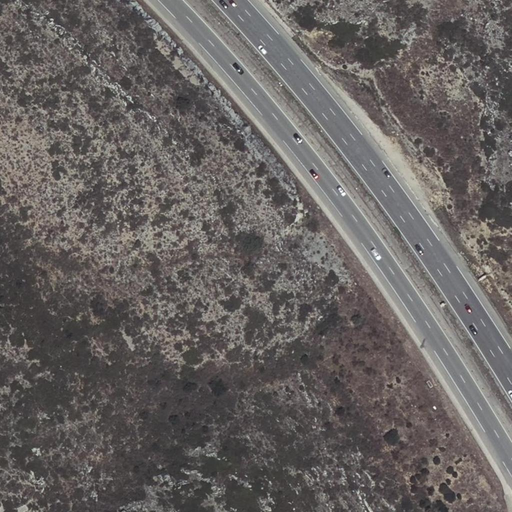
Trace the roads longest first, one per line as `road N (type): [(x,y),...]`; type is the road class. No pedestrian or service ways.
road 1 (motorway): [(172,0),(339,197),(511,465)]
road 2 (motorway): [(511,380),(387,189),(227,0)]
